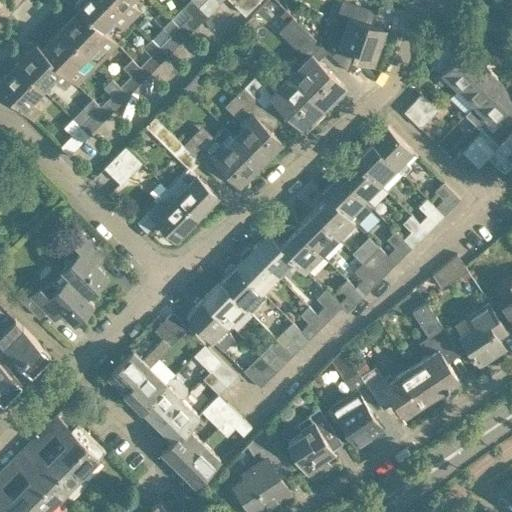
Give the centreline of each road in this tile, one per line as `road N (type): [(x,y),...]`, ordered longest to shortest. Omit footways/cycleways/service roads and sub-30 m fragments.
road 1 (residential): [(424,0),(391,85),(166,278)]
road 2 (residential): [(511,371),(298,511)]
road 3 (residential): [(166,278),(0,109)]
road 4 (tertiary): [(511,414),(369,511)]
road 5 (residential): [(166,278),(77,367)]
